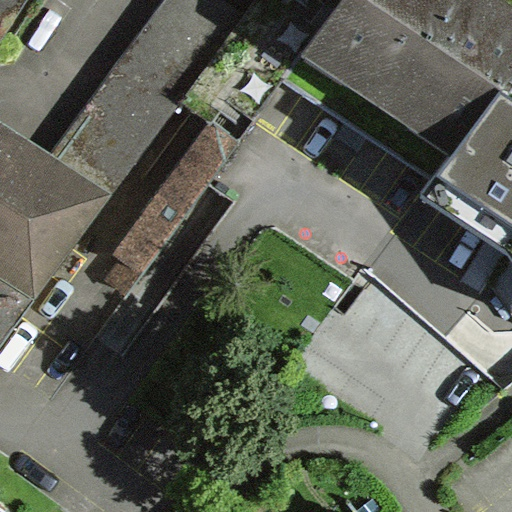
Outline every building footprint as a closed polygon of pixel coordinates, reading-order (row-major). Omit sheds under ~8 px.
[(0,0),(0,32),(20,0),(0,0)] [(242,8),(230,0),(162,0),(54,155),(110,192),(242,8)] [(508,70),(511,64),(511,16),(489,0),(341,0),(287,75),(431,178),(508,70)] [(421,191),(507,247),(511,253),(511,72),(508,70),(431,178),(421,191)] [(54,155),(0,118),(0,282),(34,305),(110,192),(54,155)]
